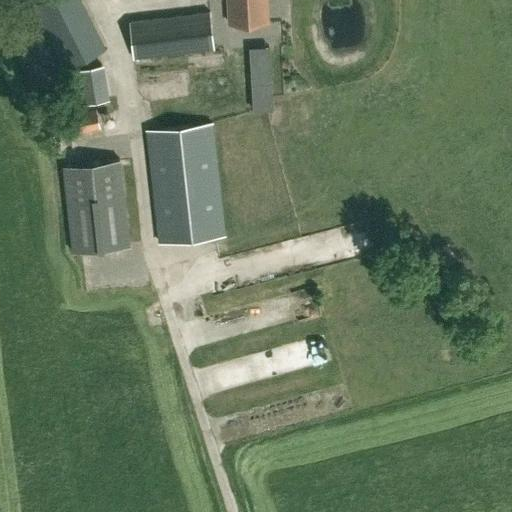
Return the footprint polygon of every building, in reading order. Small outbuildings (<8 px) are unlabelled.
[(63,67),(106,45),(83,0),(38,0),(32,3),(63,67)] [(226,0),(227,22),(267,20),(266,0),(226,0)] [(210,12),(129,21),(133,58),(214,49),(210,12)] [(75,131),(101,127),(98,106),(71,111),(75,131)] [(157,241),(223,234),(210,121),(144,128),(157,241)] [(117,159),(61,165),(71,251),(127,245),(117,159)]
